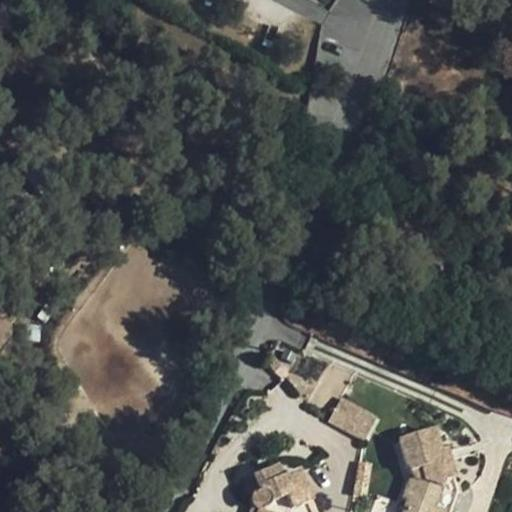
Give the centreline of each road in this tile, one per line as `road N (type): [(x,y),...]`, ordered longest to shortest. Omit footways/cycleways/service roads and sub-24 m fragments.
road 1 (unclassified): [(160,511),(267,315),(375,72),(396,0)]
road 2 (unknown): [(267,315),(511,407)]
